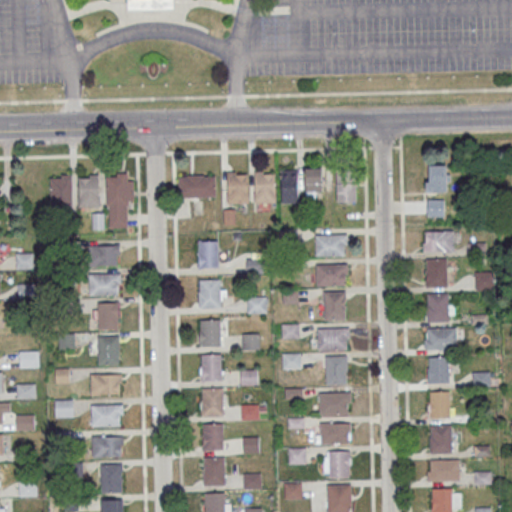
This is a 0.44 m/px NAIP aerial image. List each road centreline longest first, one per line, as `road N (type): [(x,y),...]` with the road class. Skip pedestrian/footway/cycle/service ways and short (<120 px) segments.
road 1 (residential): [(389,511),(379,122)]
road 2 (residential): [(161,511),(153,127)]
road 3 (tertiary): [(511,118),(153,127)]
road 4 (tertiary): [(153,127),(0,130)]
